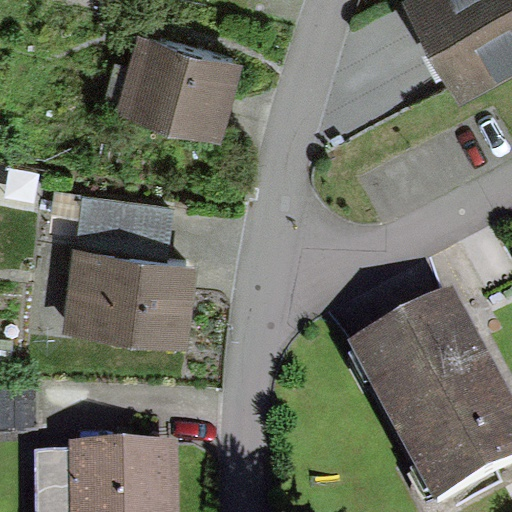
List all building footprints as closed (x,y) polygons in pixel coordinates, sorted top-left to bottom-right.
[(511,0),(415,0),(461,84),(511,56),(511,0)] [(119,103),(224,132),(246,53),(141,24),(119,103)] [(74,238),(64,323),(190,338),(200,254),(170,250),(176,202),(56,187),(53,212),(82,216),(79,238),(74,238)] [(511,399),(454,291),(349,347),(435,506),(511,464),(511,399)] [(34,453),(35,511),(179,511),(178,444),(70,446),(70,452),(34,453)]
